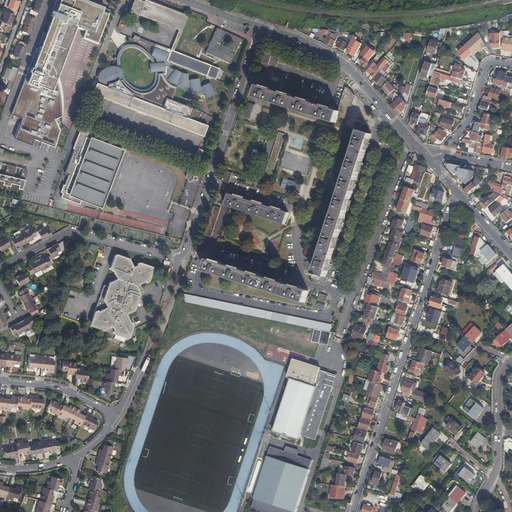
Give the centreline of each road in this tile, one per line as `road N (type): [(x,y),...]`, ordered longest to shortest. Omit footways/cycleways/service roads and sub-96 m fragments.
road 1 (residential): [(455,190),(352,511)]
road 2 (residential): [(259,26),(183,260)]
road 3 (residential): [(414,143),(342,338)]
road 4 (tertiary): [(259,26),(341,61),(414,143)]
road 5 (residential): [(183,260),(69,231),(0,268)]
road 6 (residential): [(116,415),(61,388),(0,380)]
